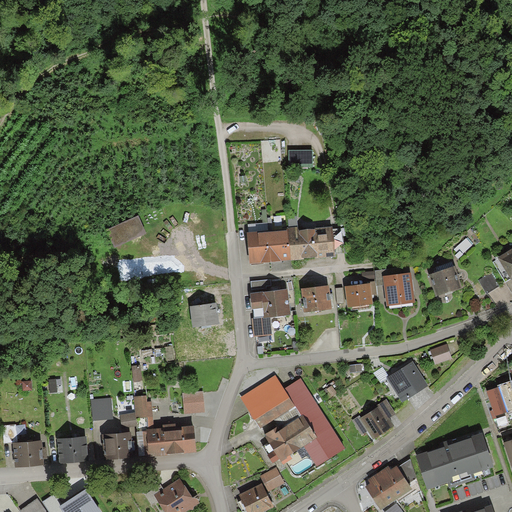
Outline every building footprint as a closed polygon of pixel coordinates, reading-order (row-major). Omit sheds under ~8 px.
[(282,162),(280,141),(263,142),(264,164),(282,162)] [(313,168),(313,152),(291,152),(291,168),(313,168)] [(113,244),(146,233),(142,219),(109,230),(113,244)] [(289,226),(289,232),(292,259),(336,255),(333,229),(300,232),(300,229),(294,230),(294,226),(289,226)] [(289,232),(271,234),(273,257),(279,256),(280,260),(292,259),(289,232)] [(267,257),(273,257),(271,234),(250,236),(252,259),(261,258),(261,261),(268,260),(267,257)] [(472,246),(465,238),(453,249),(455,252),(453,254),(458,259),(472,246)] [(511,251),(501,258),(511,276),(511,251)] [(511,278),(511,276),(501,258),(494,263),(506,282),(511,278)] [(377,285),(386,284),(386,278),(401,276),(400,268),(376,271),(377,285)] [(454,268),(430,275),(436,297),(460,290),(454,268)] [(492,273),(479,281),(487,293),(500,286),(492,273)] [(411,295),(409,275),(401,276),(386,278),(386,284),(388,303),(402,302),(401,296),(411,295)] [(273,286),(272,280),(252,282),(253,291),(266,290),(266,287),(273,286)] [(348,307),(371,304),(370,291),(376,290),(375,281),(368,281),(368,285),(346,287),(348,307)] [(332,310),(329,287),(304,290),(307,312),(332,310)] [(343,287),(335,288),(337,305),(345,304),(343,287)] [(262,293),(266,317),(289,314),(286,290),(262,293)] [(222,291),(178,295),(184,360),(228,356),(222,291)] [(266,317),(262,293),(251,295),(254,319),(266,317)] [(435,358),(450,353),(446,341),(431,347),(435,358)] [(174,347),(165,348),(168,363),(176,361),(174,347)] [(407,363),(387,377),(404,400),(424,386),(407,363)] [(142,367),(133,367),(134,382),(143,381),(142,367)] [(426,380),(433,376),(430,370),(423,374),(426,380)] [(246,396),(255,409),(282,392),(273,379),(246,396)] [(498,384),(506,405),(511,403),(511,384),(511,380),(498,384)] [(273,419),(278,427),(280,431),(302,417),(316,438),(304,445),(317,465),(343,448),(300,381),(284,391),(294,406),(273,419)] [(33,382),(23,383),(24,391),(33,390),(33,382)] [(506,405),(498,384),(486,388),(493,410),(506,405)] [(259,428),(273,419),(294,406),(284,391),(282,392),(255,409),(249,413),(259,428)] [(202,393),(185,395),(186,413),(203,411),(202,393)] [(378,400),(379,403),(387,414),(394,409),(385,396),(378,400)] [(139,455),(150,454),(148,432),(153,432),(151,409),(148,409),(147,397),(135,398),(139,455)] [(112,399),(92,401),(93,422),(114,420),(112,399)] [(391,421),(387,414),(379,403),(360,416),(372,434),(391,421)] [(136,428),(134,414),(122,416),(124,430),(136,428)] [(281,460),(304,445),(316,438),(302,417),(280,431),(278,427),(265,435),(269,441),(262,446),(272,462),(279,457),(281,460)] [(164,431),(153,432),(148,432),(150,454),(195,451),(194,429),(176,430),(176,426),(164,427),(164,431)] [(5,442),(18,441),(17,427),(3,428),(5,442)] [(480,432),(419,452),(432,490),(493,469),(480,432)] [(130,434),(104,436),(105,456),(131,454),(130,434)] [(511,461),(511,436),(503,439),(511,462),(511,461)] [(86,438),(60,440),(61,462),(87,461),(86,438)] [(43,465),(42,443),(15,445),(17,466),(43,465)] [(415,465),(409,455),(397,463),(408,480),(415,474),(415,465)] [(381,473),(394,494),(410,483),(408,480),(397,463),(381,473)] [(283,483),(275,469),(263,476),(270,490),(283,483)] [(394,494),(381,473),(367,482),(380,503),(394,494)] [(158,497),(160,500),(167,511),(174,511),(178,510),(179,511),(181,511),(189,507),(193,509),(194,500),(189,499),(178,483),(166,491),(158,497)] [(158,497),(166,491),(162,485),(145,496),(152,506),(160,500),(158,497)] [(262,511),(273,506),(261,485),(239,496),(241,500),(238,502),(243,511),(247,510),(247,511),(262,511)] [(87,489),(63,505),(55,493),(43,502),(49,511),(100,511),(102,511),(87,489)] [(48,511),(38,498),(20,511),(48,511)] [(403,511),(396,502),(383,511),(384,511),(403,511)]
